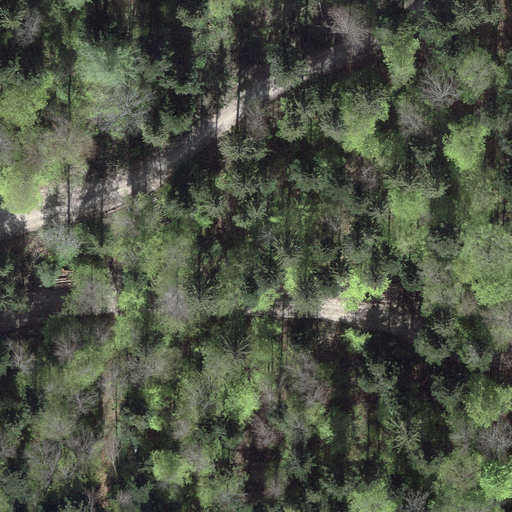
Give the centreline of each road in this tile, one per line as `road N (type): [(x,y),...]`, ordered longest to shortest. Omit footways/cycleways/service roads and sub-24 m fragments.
road 1 (track): [(0,315),(80,300),(330,308),(444,344),(511,352)]
road 2 (track): [(0,217),(113,188),(430,0)]
